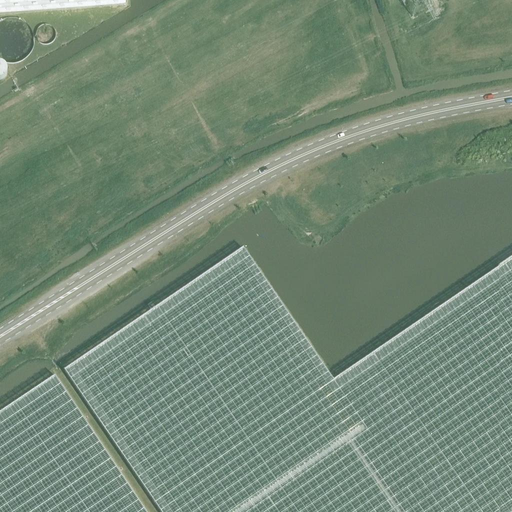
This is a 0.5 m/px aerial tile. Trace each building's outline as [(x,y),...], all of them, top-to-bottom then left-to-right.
[(0,0),(0,15),(125,6),(124,0),(0,0)] [(26,43),(26,39),(25,35),(22,31),(20,28),(16,26),(13,24),(9,23),(6,23),(2,23),(0,23),(0,62),(3,63),(6,63),(10,63),(14,61),(17,60),(20,58),(22,55),(24,52),(26,48),(26,43)] [(52,38),(52,37),(52,35),(52,33),(50,30),(47,28),(43,28),(40,28),(38,29),(36,30),(34,33),(33,35),(33,37),(34,41),(35,42),(36,44),(38,46),(42,47),(46,46),(47,46),(49,44),(51,42),(52,40),(52,38)] [(92,348),(63,368),(160,511),(511,511),(511,260),(483,280),(465,292),(336,379),(247,250),(245,247),(243,244),(185,284),(141,315),(92,348)] [(145,511),(55,377),(0,413),(0,511),(145,511)]
